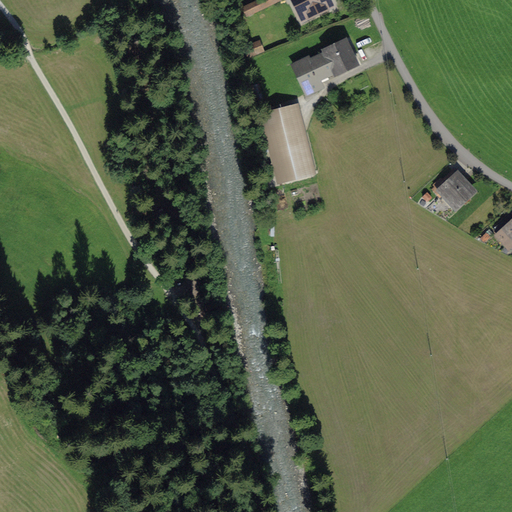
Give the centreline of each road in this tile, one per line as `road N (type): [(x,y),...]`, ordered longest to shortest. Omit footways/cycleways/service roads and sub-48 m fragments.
road 1 (track): [(0,4),(129,236),(204,342),(263,511)]
road 2 (residential): [(367,0),(436,123),(465,156),(511,186)]
